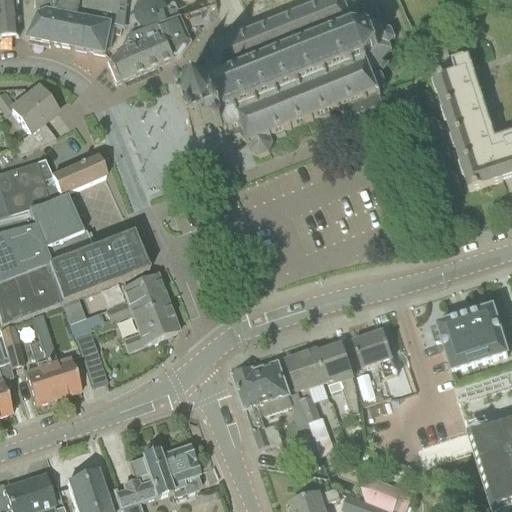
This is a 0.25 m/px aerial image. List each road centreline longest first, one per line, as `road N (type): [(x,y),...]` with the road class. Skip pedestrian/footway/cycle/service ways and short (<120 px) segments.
road 1 (unclassified): [(210,353),(98,107),(86,92),(37,69),(0,71)]
road 2 (tertiary): [(210,353),(281,319),(511,254)]
road 3 (tertiary): [(0,455),(158,403),(196,372)]
road 4 (tertiary): [(251,511),(196,372)]
